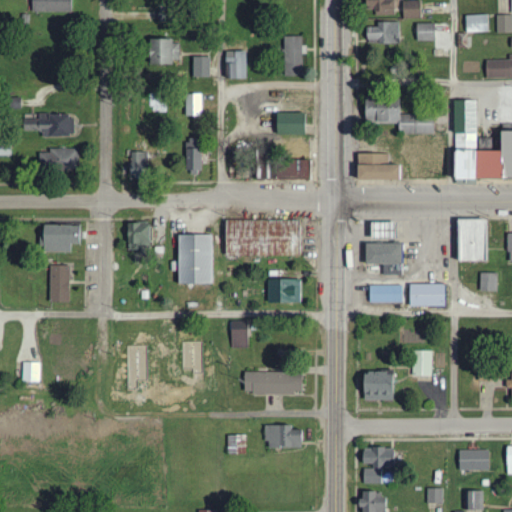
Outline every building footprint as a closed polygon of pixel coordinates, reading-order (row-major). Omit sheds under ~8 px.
[(37,0),(37,13),(76,14),(76,0),(37,0)] [(400,16),(399,0),(373,0),(373,17),(400,16)] [(406,2),(406,19),(425,19),(425,2),(406,2)] [(511,34),(511,15),(499,16),(499,35),(511,34)] [(493,16),(471,17),(471,34),(494,33),(493,16)] [(371,28),(372,46),(405,44),(404,23),(381,24),(382,28),(371,28)] [(420,25),(420,42),(440,42),(440,25),(420,25)] [(307,37),(288,38),(290,77),(309,76),(307,37)] [(185,64),(184,40),(158,40),(159,64),(185,64)] [(252,52),(230,52),(230,80),(252,79),(252,52)] [(215,58),(197,57),(197,78),(214,78),(215,58)] [(511,61),(490,61),(490,79),(511,79),(511,61)] [(191,117),(207,117),(207,95),(191,95),(191,117)] [(440,136),(440,116),(409,115),(409,100),(373,99),(373,123),(403,124),(403,134),(440,136)] [(511,149),(504,150),(504,139),(484,139),(484,102),(460,102),(460,179),(511,178),(511,149)] [(314,114),(282,114),(282,135),(313,136),(314,114)] [(79,137),(79,116),(41,115),(41,120),(29,120),(28,131),(46,132),(46,137),(79,137)] [(315,139),(295,138),(294,166),(268,165),(267,179),(305,180),(306,161),(314,161),(315,139)] [(0,156),(16,157),(17,145),(0,144),(0,156)] [(54,150),(54,153),(45,154),(45,171),(84,170),(83,149),(54,150)] [(153,153),(135,153),(134,180),(153,180),(153,153)] [(411,180),(411,165),(395,165),(395,155),(365,155),(365,181),(411,180)] [(467,262),(495,263),(495,221),(467,220),(467,262)] [(306,222),(231,221),(231,256),(305,257),(306,222)] [(157,224),(133,223),(132,251),(156,252),(157,224)] [(88,227),(48,225),(47,251),(77,252),(78,245),(87,245),(88,227)] [(218,236),(184,236),(184,285),(220,285),(218,236)] [(409,245),(371,244),(371,265),(409,265),(409,245)] [(54,267),(55,303),(76,303),(75,267),(54,267)] [(501,293),(501,275),(482,274),(482,292),(501,293)] [(306,280),(273,280),(273,304),(306,304),(306,280)] [(413,307),(452,308),(453,286),(414,285),(413,307)] [(375,304),(407,303),(407,286),(375,287),(375,304)] [(235,348),(253,348),(253,322),(236,322),(235,348)] [(436,377),(436,352),(416,352),(416,377),(436,377)] [(480,364),(484,385),(501,382),(498,362),(480,364)] [(44,383),(45,364),(27,363),(27,383),(44,383)] [(308,395),(308,374),(250,373),(250,394),(308,395)] [(396,373),(370,373),(370,402),(404,401),(404,378),(396,378),(396,373)] [(299,431),(299,427),(270,426),(270,448),(309,449),(309,431),(299,431)] [(251,455),(250,436),(232,436),(232,456),(251,455)] [(368,465),(374,465),(375,469),(366,469),(366,485),(392,484),(392,470),(402,470),(401,449),(367,450),(368,465)] [(494,471),(493,451),(464,452),(464,472),(494,471)] [(446,490),(429,490),(429,505),(446,504),(446,490)] [(393,511),(393,498),(385,498),(385,493),(368,492),(367,511),(393,511)] [(487,492),(468,493),(469,511),(488,511),(487,492)]
